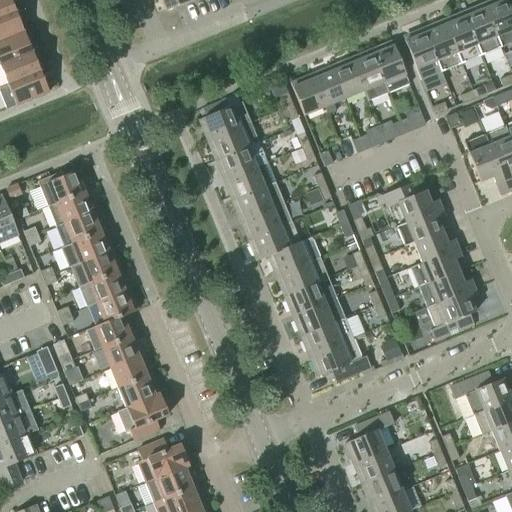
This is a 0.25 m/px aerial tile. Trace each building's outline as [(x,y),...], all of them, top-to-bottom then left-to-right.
[(0,0),(0,18),(14,12),(9,0),(0,0)] [(160,0),(165,11),(192,0),(160,0)] [(511,2),(507,4),(505,0),(491,0),(487,2),(489,6),(483,9),(499,48),(511,42),(511,2)] [(478,6),(461,12),(479,56),(499,48),(483,9),(479,10),(478,6)] [(0,42),(23,33),(14,12),(0,18),(0,42)] [(448,24),(444,26),(460,64),(479,56),(461,12),(446,19),(448,24)] [(437,22),(422,29),(440,72),(460,64),(444,26),(439,28),(437,22)] [(440,72),(422,29),(406,35),(408,40),(403,42),(419,81),(420,81),(440,72)] [(0,64),(31,52),(23,33),(0,42),(0,64)] [(386,44),(370,50),(387,92),(408,84),(392,46),(387,48),(386,44)] [(357,61),(351,64),(363,90),(367,101),(387,92),(370,50),(355,56),(357,61)] [(0,64),(0,88),(39,72),(31,52),(0,64)] [(345,61),(330,67),(343,99),(363,90),(351,64),(347,65),(345,61)] [(317,78),(312,80),(323,107),(326,115),(335,111),(332,103),(343,99),(330,67),(315,73),(317,78)] [(0,88),(0,96),(6,110),(48,93),(39,72),(0,88)] [(502,88),(511,83),(511,78),(510,74),(498,79),(502,88)] [(323,107),(312,80),(308,82),(306,77),(289,84),(302,116),(323,107)] [(469,87),(474,99),(487,94),(484,86),(471,91),(469,87)] [(474,99),(469,87),(463,89),(465,94),(459,96),(462,104),(474,99)] [(496,108),(511,101),(511,90),(492,98),(495,105),(496,107),(496,108)] [(279,97),(284,109),(292,106),(287,94),(279,97)] [(484,101),(483,102),(486,109),(489,110),(496,107),(495,105),(492,98),(484,101)] [(207,117),(225,110),(222,101),(204,108),(207,117)] [(430,108),(434,116),(446,110),(443,102),(430,108)] [(208,134),(210,139),(238,128),(249,123),(241,103),(225,110),(207,117),(197,121),(203,136),(208,134)] [(292,106),(284,109),(275,113),(279,121),(288,117),(289,121),(297,118),(292,106)] [(444,118),(449,129),(460,124),(455,113),(444,118)] [(405,134),(412,131),(406,118),(399,121),(405,134)] [(391,124),(396,137),(405,134),(399,121),(391,124)] [(207,145),(214,162),(246,149),(258,144),(249,123),(238,128),(210,139),(212,143),(207,145)] [(511,145),(504,127),(484,135),(507,192),(511,190),(511,178),(509,170),(511,169),(511,145)] [(296,137),(301,149),(309,146),(304,133),(296,137)] [(366,135),(359,137),(365,150),(371,147),(366,135)] [(507,192),(484,135),(463,143),(479,183),(492,177),(499,196),(507,192)] [(365,150),(359,137),(351,141),(356,153),(365,150)] [(224,174),(226,179),(266,163),(258,144),(246,149),(214,162),(220,176),(224,174)] [(309,146),(301,149),(306,161),(314,158),(309,146)] [(319,154),(324,167),(332,163),(327,151),(319,154)] [(223,185),(230,201),(274,183),(266,163),(226,179),(228,183),(223,185)] [(36,182),(46,208),(88,191),(79,169),(62,177),(60,172),(36,182)] [(312,176),(318,188),(325,185),(320,173),(312,176)] [(240,214),(242,219),(283,202),(274,183),(230,201),(236,216),(240,214)] [(397,204),(405,224),(440,209),(437,201),(429,204),(424,192),(414,195),(410,184),(380,197),(385,209),(397,204)] [(5,189),(9,198),(20,194),(17,185),(5,189)] [(325,185),(318,188),(323,201),(330,198),(325,185)] [(46,208),(54,228),(96,211),(88,191),(46,208)] [(0,242),(17,235),(1,196),(0,196),(0,242)] [(240,225),(246,241),(291,223),(283,202),(242,219),(244,224),(240,225)] [(413,244),(441,233),(436,221),(443,217),(440,209),(405,224),(396,228),(403,248),(413,244)] [(54,228),(62,248),(104,231),(96,211),(54,228)] [(334,214),(339,226),(347,223),(342,211),(334,214)] [(360,218),(352,221),(360,241),(372,237),(369,229),(365,231),(360,218)] [(260,260),(267,257),(287,248),(299,243),(291,223),(246,241),(253,256),(257,255),(260,260)] [(347,223),(339,226),(345,239),(352,236),(347,223)] [(22,232),(26,240),(37,235),(34,228),(22,232)] [(79,264),(112,250),(104,231),(62,248),(63,248),(60,249),(68,269),(79,264)] [(409,268),(409,269),(457,249),(453,240),(445,244),(441,233),(413,244),(421,263),(409,268)] [(37,235),(26,240),(29,247),(40,243),(37,235)] [(277,270),(279,275),(319,259),(311,239),(299,243),(287,248),(267,257),(273,271),(277,270)] [(361,242),(369,262),(377,259),(369,239),(361,242)] [(409,269),(418,288),(457,272),(452,261),(460,257),(457,249),(409,269)] [(79,264),(87,284),(120,270),(112,250),(79,264)] [(350,269),(350,270),(364,264),(358,251),(341,258),(346,270),(350,269)] [(3,258),(10,275),(13,283),(24,278),(20,270),(17,272),(10,255),(3,258)] [(277,281),(283,297),(316,283),(327,278),(319,259),(279,275),(281,279),(277,281)] [(369,262),(377,282),(385,279),(377,259),(369,262)] [(364,264),(350,270),(353,276),(352,282),(356,281),(361,280),(364,287),(372,284),(364,264)] [(39,271),(42,279),(53,274),(50,267),(39,271)] [(78,288),(86,307),(95,304),(128,290),(120,270),(87,284),(78,288)] [(418,288),(426,308),(473,288),(470,280),(462,284),(457,272),(418,288)] [(53,274),(42,279),(45,286),(56,282),(53,274)] [(0,278),(0,281),(2,287),(13,283),(10,275),(0,278)] [(377,282),(385,302),(393,298),(385,279),(377,282)] [(294,310),(296,314),(324,303),(316,283),(283,297),(289,312),(294,310)] [(473,288),(426,308),(435,329),(429,331),(434,342),(469,328),(464,317),(474,313),(469,301),(477,298),(473,288)] [(128,290),(95,304),(103,323),(125,314),(126,314),(137,310),(128,290)] [(367,294),(372,307),(380,304),(375,291),(367,294)] [(393,298),(385,302),(391,314),(398,311),(393,298)] [(293,321),(299,336),(332,323),(324,303),(296,314),(297,319),(293,321)] [(380,304),(372,307),(377,319),(385,316),(380,304)] [(56,312),(59,319),(70,314),(67,307),(56,312)] [(70,314),(59,319),(61,326),(73,321),(70,314)] [(92,327),(101,348),(134,334),(126,314),(125,314),(103,323),(92,327)] [(310,351),(312,355),(352,339),(343,318),(332,323),(299,336),(306,352),(310,351)] [(101,348),(109,368),(142,354),(134,334),(101,348)] [(352,339),(312,355),(313,359),(309,361),(316,378),(330,372),(334,383),(369,369),(365,358),(360,360),(352,339)] [(379,347),(385,362),(400,355),(394,340),(379,347)] [(52,345),(60,365),(70,361),(62,341),(52,345)] [(36,352),(46,375),(56,371),(46,348),(36,352)] [(109,368),(117,388),(150,374),(142,354),(109,368)] [(70,361),(60,365),(63,372),(73,368),(70,361)] [(448,388),(453,400),(464,396),(472,415),(509,400),(511,398),(511,388),(508,390),(503,378),(492,383),(487,372),(448,388)] [(0,398),(10,394),(2,374),(0,374),(0,398)] [(117,388),(125,408),(158,394),(150,374),(117,388)] [(53,388),(57,399),(65,395),(61,385),(53,388)] [(0,422),(18,414),(10,394),(0,398),(0,422)] [(73,398),(76,406),(88,401),(85,394),(73,398)] [(158,394),(125,408),(116,412),(124,433),(128,431),(132,441),(159,430),(154,420),(167,415),(158,394)] [(65,395),(57,399),(61,410),(70,406),(65,395)] [(472,415),(480,435),(490,431),(511,422),(511,398),(509,400),(472,415)] [(88,401),(76,406),(80,413),(91,409),(88,401)] [(358,438),(343,444),(349,459),(354,458),(356,463),(384,451),(395,447),(386,426),(393,423),(388,412),(353,426),(358,438)] [(0,445),(27,435),(18,414),(0,422),(0,445)] [(491,433),(499,452),(511,446),(511,422),(490,431),(491,433)] [(70,428),(74,439),(83,435),(78,425),(70,428)] [(440,437),(446,450),(453,446),(448,434),(440,437)] [(27,435),(0,445),(0,480),(4,490),(20,483),(13,464),(35,455),(27,435)] [(427,442),(432,455),(440,452),(435,439),(427,442)] [(137,463),(145,483),(188,465),(179,445),(167,450),(163,440),(137,450),(141,461),(137,463)] [(453,446),(446,450),(451,462),(459,459),(453,446)] [(511,446),(499,452),(507,472),(511,469),(511,446)] [(351,465),(360,485),(393,471),(384,451),(356,463),(351,465)] [(440,452),(432,455),(437,468),(445,464),(440,452)] [(145,483),(154,502),(196,485),(188,465),(145,483)] [(457,477),(462,490),(470,487),(470,486),(474,484),(467,465),(454,470),(457,477)] [(366,500),(368,505),(401,491),(393,471),(360,485),(366,500)] [(444,482),(449,496),(457,492),(452,479),(444,482)] [(157,511),(186,511),(204,505),(196,485),(154,502),(157,511)] [(470,487),(462,490),(467,502),(475,499),(470,487)] [(370,509),(370,511),(409,511),(401,491),(368,505),(370,509)] [(457,492),(449,496),(454,508),(462,504),(457,492)] [(96,501),(100,511),(107,511),(113,510),(107,497),(96,501)]
